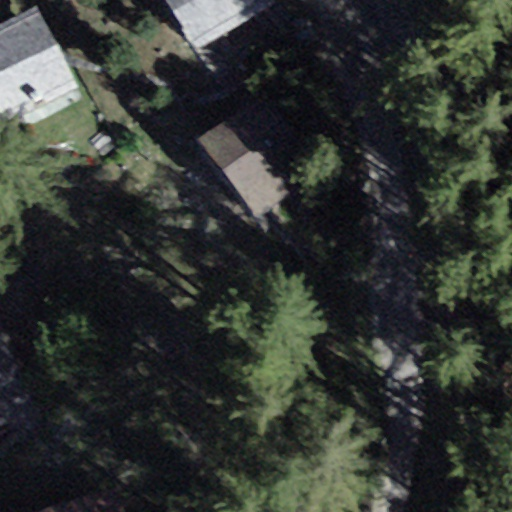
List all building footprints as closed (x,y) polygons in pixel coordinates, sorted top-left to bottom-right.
[(175,0),(199,38),(262,0),(175,0)] [(56,25),(0,42),(0,121),(79,97),(56,25)] [(314,169),(266,100),(210,138),(258,207),(314,169)] [(0,427),(31,409),(0,356),(0,427)] [(117,511),(113,496),(61,511),(117,511)]
